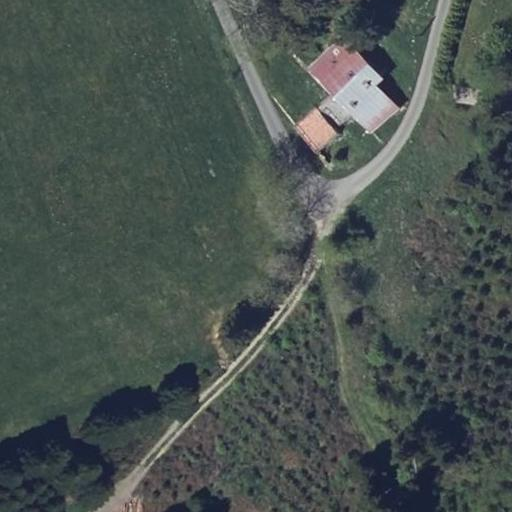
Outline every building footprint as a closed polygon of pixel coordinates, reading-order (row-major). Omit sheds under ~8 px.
[(363,109),(367,113),(392,89),(383,80),(392,71),(357,39),(328,66),(344,82),(348,86),(328,106),(349,125),(363,109)] [(324,102),(328,106),(348,86),(344,82),(324,102)] [(367,113),(380,126),(384,123),(405,102),(402,99),(392,89),(367,113)] [(299,127),(302,131),(325,110),(320,106),(299,127)] [(302,131),(311,140),(321,153),(331,143),(344,129),(325,110),(302,131)] [(321,153),(334,168),(343,158),(331,143),(321,153)]
